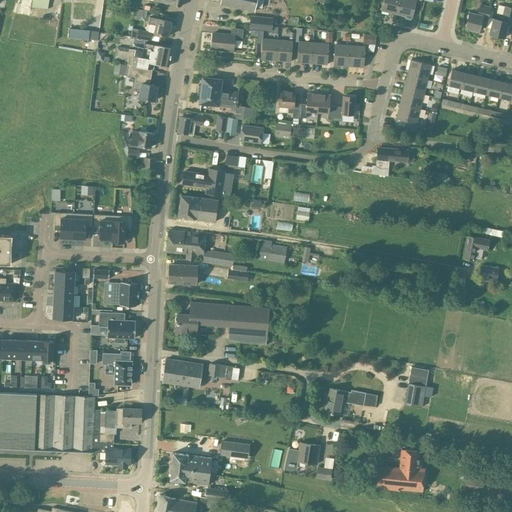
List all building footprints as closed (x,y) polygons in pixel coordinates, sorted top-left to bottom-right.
[(29,0),(29,8),(31,8),(47,10),(49,0),(29,0)] [(221,0),(220,4),(254,11),(255,7),(261,9),(263,0),(221,0)] [(415,0),(383,0),(381,11),(412,18),(415,0)] [(479,31),(480,26),(486,27),(487,20),(490,8),(480,5),(478,15),(469,13),(465,28),(479,31)] [(511,8),(504,6),(501,20),(493,18),(489,34),(505,38),(509,20),(511,20),(511,8)] [(137,8),(135,17),(145,19),(147,11),(137,8)] [(250,15),(249,28),(272,30),(273,17),(250,15)] [(171,22),(150,17),(148,24),(156,25),(154,33),(167,37),(171,22)] [(243,29),(231,28),(230,35),(212,33),(211,49),(233,51),(234,40),(242,41),(243,29)] [(69,29),(69,30),(68,38),(88,39),(89,31),(69,29)] [(152,33),(138,29),(136,38),(151,41),(152,33)] [(364,34),(363,44),(375,45),(376,35),(364,34)] [(276,60),(277,40),(262,38),(261,59),(276,60)] [(277,40),(276,60),(291,62),(292,41),(277,40)] [(297,62),(312,63),(314,42),(299,41),(297,62)] [(314,42),(312,63),(327,64),(329,44),(314,42)] [(127,65),(129,65),(152,70),(153,63),(168,66),(172,48),(145,43),(143,51),(116,47),(114,58),(128,60),(127,65)] [(348,66),(350,45),(335,44),(333,65),(348,66)] [(350,45),(348,66),(363,67),(365,46),(350,45)] [(411,60),(407,75),(427,80),(431,65),(411,60)] [(149,84),(152,70),(129,65),(128,76),(126,76),(125,85),(133,86),(133,88),(140,89),(139,98),(155,100),(157,86),(149,84)] [(447,85),(460,88),(464,73),(451,70),(447,85)] [(460,88),(473,91),(477,76),(464,73),(460,88)] [(423,94),(427,80),(407,75),(403,89),(423,94)] [(236,107),(238,91),(220,89),(222,79),(202,76),(201,86),(198,85),(197,92),(200,93),(199,103),(218,105),(236,107)] [(473,91),(486,94),(489,79),(477,76),(473,91)] [(486,94),(498,97),(502,82),(489,79),(486,94)] [(498,97),(511,100),(511,95),(511,84),(502,82),(498,97)] [(400,104),(420,109),(423,94),(403,89),(400,104)] [(298,117),(299,103),(294,103),(294,92),(281,90),(279,111),(292,112),(292,117),(298,117)] [(327,120),(334,120),(335,106),(329,106),(330,95),(328,94),(327,92),(323,92),(321,94),(318,94),(317,111),(328,112),(327,120)] [(299,103),(298,117),(306,118),(306,111),(317,111),(318,94),(307,93),(306,104),(299,103)] [(342,107),(335,106),(334,120),(341,121),(342,114),(353,115),(354,97),(343,96),(342,107)] [(441,104),(456,108),(457,102),(442,98),(441,104)] [(456,108),(468,111),(469,105),(457,102),(456,108)] [(420,109),(400,104),(396,118),(406,121),(404,129),(414,131),(420,109)] [(468,111),(480,113),(481,108),(469,105),(468,111)] [(256,109),(245,107),(243,119),(255,121),(256,109)] [(480,113),(494,117),(495,111),(481,108),(480,113)] [(494,117),(505,120),(507,114),(495,111),(494,117)] [(431,133),(436,114),(432,113),(428,132),(431,133)] [(203,117),(193,116),(192,119),(180,117),(178,133),(193,135),(195,124),(202,125),(203,117)] [(227,118),(217,116),(215,130),(225,132),(226,128),(227,118)] [(227,118),(226,128),(236,130),(237,119),(227,118)] [(291,125),(276,123),(274,135),(290,137),(291,125)] [(262,128),(242,125),(240,140),(260,143),(262,128)] [(139,132),(133,131),(131,145),(150,147),(152,133),(140,131),(139,132)] [(176,157),(190,158),(191,147),(177,146),(176,157)] [(408,150),(377,147),(375,165),(372,165),(371,173),(387,175),(388,160),(407,161),(408,150)] [(139,150),(128,149),(127,156),(138,158),(139,150)] [(226,154),(225,166),(237,168),(239,156),(226,154)] [(156,158),(155,158),(141,157),(140,170),(134,170),(133,180),(141,180),(142,176),(154,177),(156,158)] [(279,166),(278,176),(285,177),(286,167),(279,166)] [(225,170),(210,168),(209,175),(184,172),(182,183),(207,186),(206,194),(221,196),(225,170)] [(447,174),(434,172),(433,182),(445,184),(447,174)] [(51,188),(51,201),(61,201),(60,188),(51,188)] [(294,192),(293,201),(308,203),(310,194),(294,192)] [(218,200),(181,195),(178,217),(214,222),(218,200)] [(296,219),(308,220),(309,212),(297,210),(296,219)] [(70,238),(72,238),(74,213),(55,212),(54,225),(60,225),(60,237),(61,237),(61,239),(69,240),(70,238)] [(92,214),(74,213),(72,238),(75,238),(75,240),(83,241),(83,239),(85,239),(85,226),(92,227),(92,214)] [(113,215),(94,214),(94,227),(100,227),(99,240),(112,241),(113,215)] [(132,216),(113,215),(112,241),(124,242),(125,228),(131,229),(132,216)] [(262,219),(262,231),(275,231),(275,220),(262,219)] [(278,221),(277,230),(292,232),(293,223),(278,221)] [(211,251),(203,250),(204,234),(168,230),(166,251),(186,253),(186,259),(195,260),(195,254),(204,255),(203,262),(229,267),(232,267),(234,253),(211,250),(211,251)] [(12,235),(0,234),(0,263),(11,264),(12,235)] [(488,240),(467,235),(462,258),(474,260),(474,258),(480,260),(482,249),(486,250),(488,240)] [(261,243),(258,259),(283,263),(286,247),(267,244),(267,240),(262,239),(262,243),(261,243)] [(306,246),(302,260),(308,262),(312,247),(306,246)] [(169,264),(168,283),(184,283),(184,286),(188,286),(189,284),(196,284),(197,266),(169,264)] [(498,268),(481,265),(479,277),(484,278),(484,280),(496,282),(498,268)] [(90,276),(89,267),(81,268),(82,276),(90,276)] [(109,270),(93,269),(93,277),(109,278),(109,270)] [(227,278),(247,281),(248,272),(231,270),(229,269),(227,278)] [(75,272),(55,271),(53,317),(72,318),(75,272)] [(0,300),(14,301),(15,284),(6,283),(6,278),(0,277),(0,300)] [(138,283),(138,282),(120,282),(121,282),(121,283),(112,282),(111,304),(120,304),(119,304),(119,305),(137,306),(137,305),(136,305),(136,297),(137,297),(137,298),(138,298),(138,290),(138,291),(137,291),(137,283),(138,283)] [(464,306),(466,289),(455,288),(453,304),(464,306)] [(229,326),(229,333),(228,341),(266,344),(268,308),(191,302),(190,314),(177,313),(176,333),(196,335),(197,323),(229,326)] [(124,342),(124,338),(134,338),(135,321),(123,320),(122,319),(121,319),(121,314),(124,314),(124,313),(100,312),(100,314),(99,326),(107,326),(107,337),(115,337),(115,342),(124,342)] [(11,339),(1,339),(0,357),(11,358),(11,339)] [(11,339),(11,358),(21,358),(22,340),(11,339)] [(33,340),(22,340),(21,358),(32,359),(33,340)] [(32,359),(41,359),(42,341),(33,340),(32,359)] [(42,341),(41,359),(41,364),(53,364),(54,341),(42,341)] [(114,384),(130,384),(131,361),(120,361),(121,353),(103,353),(102,364),(108,364),(108,363),(115,363),(114,384)] [(201,364),(165,359),(162,382),(198,387),(201,364)] [(239,368),(210,364),(208,375),(217,376),(216,377),(237,380),(239,368)] [(411,367),(404,404),(421,407),(428,370),(411,367)] [(325,403),(324,412),(339,414),(342,402),(363,406),(363,405),(366,393),(351,390),(351,392),(329,389),(327,404),(325,403)] [(93,448),(93,441),(96,442),(98,410),(94,410),(94,397),(0,392),(0,448),(92,452),(93,448)] [(96,442),(113,442),(114,433),(115,433),(116,427),(131,428),(131,422),(141,423),(141,408),(116,408),(116,410),(98,410),(96,442)] [(93,441),(93,448),(105,449),(105,459),(104,459),(104,461),(105,462),(105,464),(117,464),(117,467),(127,467),(127,465),(130,465),(130,449),(113,448),(113,442),(96,442),(93,441)] [(250,444),(222,441),(220,455),(230,456),(230,454),(248,457),(250,444)] [(289,448),(285,465),(294,466),(295,461),(296,461),(317,464),(320,445),(299,442),(298,449),(289,448)] [(269,466),(278,469),(284,452),(275,449),(269,466)] [(419,451),(401,449),(399,468),(378,466),(376,488),(399,490),(399,488),(422,491),(424,469),(419,468),(420,458),(418,458),(419,451)] [(173,453),(171,465),(172,465),(172,464),(192,466),(192,471),(210,473),(212,458),(188,455),(188,454),(173,453)] [(172,465),(171,465),(170,480),(185,482),(185,481),(208,484),(209,475),(210,473),(192,471),(192,466),(172,464),(172,465)] [(332,469),(317,467),(316,478),(330,480),(332,469)] [(511,482),(464,473),(460,494),(511,503),(511,482)] [(206,488),(205,498),(227,501),(229,490),(208,488),(206,488)] [(195,511),(197,503),(175,498),(159,495),(155,511),(195,511)]
